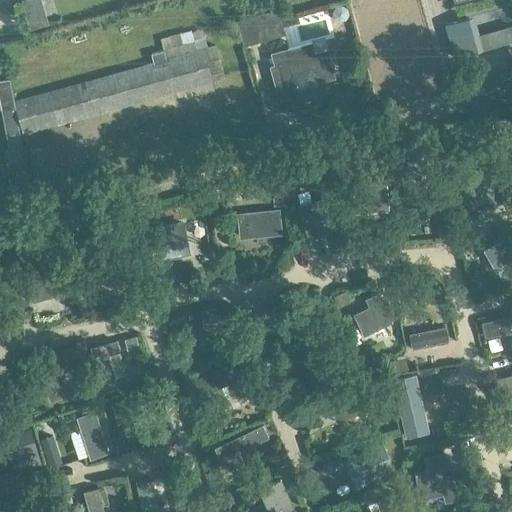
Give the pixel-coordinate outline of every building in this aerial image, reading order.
[(40,0),(21,0),(13,3),(22,31),(48,23),(40,0)] [(284,6),(284,7),(278,9),(283,26),(290,24),(284,6)] [(261,13),(244,18),(236,20),(244,45),(285,33),(283,26),(278,9),(284,7),(261,13)] [(475,15),(444,24),(454,58),(484,49),(475,15)] [(511,25),(501,28),(506,43),(511,41),(511,25)] [(154,61),(14,100),(23,134),(214,80),(213,79),(225,76),(222,64),(224,63),(221,57),(220,57),(215,44),(208,46),(206,37),(205,37),(202,28),(193,31),(192,29),(161,39),(164,50),(152,53),(154,61)] [(314,41),(273,52),(276,65),(274,66),(277,78),(274,78),(278,95),(290,106),(320,99),(325,80),(337,77),(329,48),(316,51),(314,41)] [(505,88),(511,86),(511,73),(502,76),(505,88)] [(9,77),(0,78),(0,88),(7,133),(20,131),(18,120),(13,102),(14,102),(10,80),(9,77)] [(497,79),(482,82),(486,93),(500,89),(497,79)] [(4,151),(6,165),(29,161),(26,147),(22,148),(9,150),(4,151)] [(401,159),(410,159),(409,147),(401,147),(401,159)] [(423,159),(400,162),(405,209),(427,207),(423,159)] [(352,164),(344,165),(345,173),(353,172),(352,164)] [(457,167),(457,177),(456,197),(460,197),(460,199),(472,200),(477,200),(493,201),(494,175),(496,175),(497,169),(482,168),(457,167)] [(387,178),(353,181),(355,213),(389,210),(387,178)] [(31,180),(11,184),(13,194),(32,190),(36,189),(34,179),(31,180)] [(312,183),(315,192),(324,189),(321,180),(312,183)] [(334,181),(326,183),(325,185),(328,194),(332,192),(336,190),(334,181)] [(283,194),(273,195),(274,205),(284,204),(283,194)] [(330,195),(298,204),(307,236),(339,226),(330,195)] [(280,208),(237,212),(240,237),(283,233),(280,208)] [(182,230),(148,241),(157,269),(173,263),(170,255),(188,248),(182,230)] [(511,232),(503,238),(497,241),(483,249),(497,271),(511,263),(511,265),(511,232)] [(15,281),(28,277),(22,253),(9,256),(15,281)] [(132,254),(94,264),(91,265),(95,283),(136,273),(132,254)] [(48,281),(45,282),(27,286),(31,301),(69,292),(60,257),(44,261),(48,281)] [(163,276),(154,279),(156,287),(165,284),(163,276)] [(337,308),(349,302),(344,290),(332,296),(337,308)] [(386,325),(393,321),(379,292),(365,298),(369,305),(353,313),(364,335),(386,325)] [(217,321),(218,323),(222,321),(217,305),(198,311),(203,325),(217,321)] [(229,308),(221,310),(225,321),(233,319),(229,308)] [(312,312),(287,319),(293,343),(319,335),(312,312)] [(485,337),(502,333),(511,330),(511,315),(482,322),(485,337)] [(217,321),(203,325),(192,328),(200,351),(225,344),(218,323),(217,321)] [(412,349),(448,342),(448,333),(445,326),(409,333),(412,349)] [(137,337),(129,339),(132,348),(140,345),(137,337)] [(117,387),(115,378),(109,354),(108,352),(120,349),(117,339),(90,347),(102,391),(117,387)] [(500,354),(501,340),(485,339),(484,352),(500,354)] [(77,345),(72,353),(80,357),(84,350),(77,345)] [(50,401),(65,395),(49,355),(34,361),(50,401)] [(393,360),(395,372),(408,369),(405,357),(393,360)] [(206,411),(229,401),(243,395),(238,383),(224,389),(222,384),(241,376),(234,360),(192,379),(199,394),(206,411)] [(511,373),(496,378),(500,393),(511,389),(511,373)] [(406,437),(429,432),(424,412),(419,389),(416,374),(393,379),(406,437)] [(362,381),(326,398),(338,423),(374,406),(362,381)] [(384,392),(376,396),(380,404),(388,400),(384,392)] [(131,412),(128,404),(126,397),(111,402),(127,448),(141,443),(131,412)] [(251,408),(255,416),(264,412),(260,403),(251,408)] [(58,417),(59,419),(78,462),(91,456),(79,430),(84,429),(80,419),(75,421),(71,411),(58,417)] [(268,437),(263,426),(262,424),(256,428),(215,447),(226,470),(245,462),(239,450),(245,447),(247,450),(252,447),(251,445),(262,440),(268,437)] [(3,437),(13,473),(39,465),(33,447),(37,446),(31,428),(3,437)] [(167,431),(158,433),(161,442),(170,440),(167,431)] [(52,435),(40,439),(49,464),(61,460),(52,435)] [(381,444),(350,463),(363,484),(393,465),(381,444)] [(427,469),(415,471),(420,499),(443,494),(444,503),(458,500),(453,474),(442,476),(441,468),(448,467),(445,452),(425,456),(427,469)] [(289,465),(285,458),(274,462),(278,470),(289,465)] [(335,469),(343,465),(339,458),(332,462),(335,469)] [(183,465),(174,467),(176,476),(185,475),(183,465)] [(0,496),(17,490),(11,471),(0,474),(0,496)] [(142,511),(158,511),(150,477),(135,481),(142,511)] [(284,511),(288,510),(294,507),(281,479),(259,489),(265,502),(251,508),(252,511),(284,511)] [(19,493),(5,497),(10,511),(29,511),(52,504),(46,484),(19,493)] [(104,511),(102,502),(100,494),(98,487),(83,491),(88,511),(104,511)] [(251,504),(258,501),(255,494),(248,497),(251,504)]
